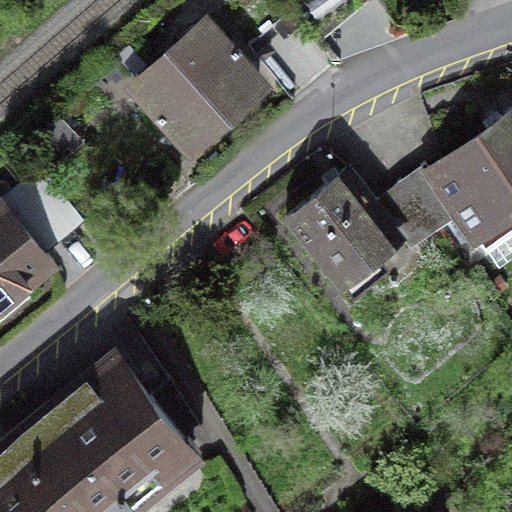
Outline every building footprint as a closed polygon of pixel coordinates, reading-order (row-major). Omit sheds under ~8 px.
[(260,82),(206,20),(135,82),(189,144),(260,82)] [(511,109),(431,168),(425,161),(399,179),(436,226),(460,209),(474,231),(511,204),(511,109)] [(80,214),(39,165),(0,199),(0,304),(54,260),(42,246),(80,214)] [(376,198),(349,165),(286,215),(336,277),(399,227),(412,243),(436,226),(399,179),(376,198)] [(168,374),(121,310),(0,410),(0,511),(108,511),(193,444),(148,391),(168,374)] [(423,511),(412,496),(391,511),(423,511)]
